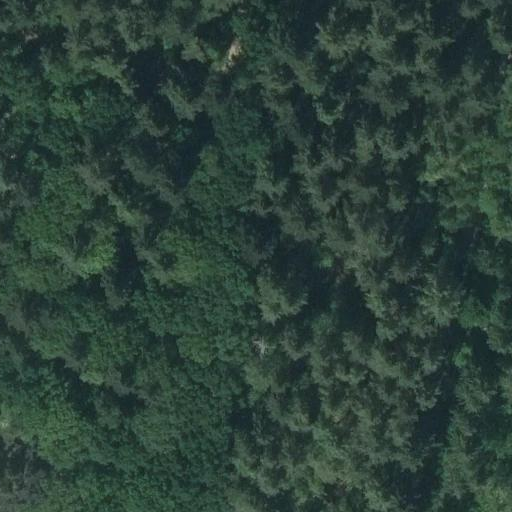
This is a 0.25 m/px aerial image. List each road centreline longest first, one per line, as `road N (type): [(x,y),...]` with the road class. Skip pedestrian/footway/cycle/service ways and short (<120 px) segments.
road 1 (track): [(167,511),(146,479),(225,83),(0,38)]
road 2 (unknown): [(0,145),(21,141),(192,42),(231,45),(287,70),(353,144),(366,173),(405,199),(511,223)]
road 3 (track): [(511,17),(414,511)]
road 4 (track): [(146,479),(98,422),(36,393),(0,387)]
